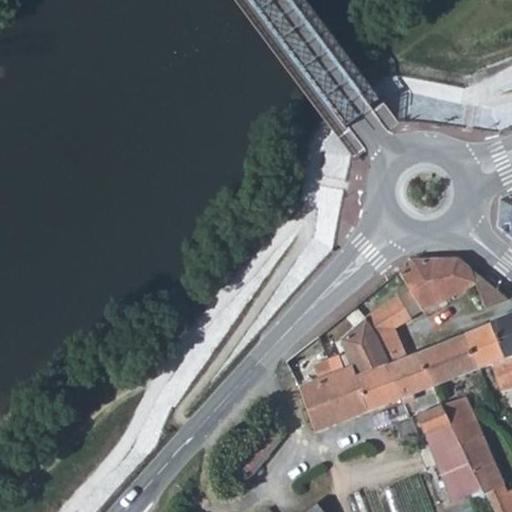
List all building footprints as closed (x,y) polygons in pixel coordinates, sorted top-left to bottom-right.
[(511,192),(501,198),(499,227),(511,236),(511,192)] [(508,298),(459,257),(415,257),(399,269),(410,288),(422,311),(463,290),(485,307),(508,298)] [(400,398),(432,386),(433,385),(421,351),(414,354),(408,356),(395,326),(399,325),(413,316),(401,294),(396,296),(380,306),(365,318),(384,361),(400,398)] [(511,354),(511,311),(490,321),(491,323),(504,357),(511,354)] [(368,407),(371,409),(400,398),(384,361),(365,318),(342,337),(352,365),(368,407)] [(491,323),(466,334),(480,368),(492,363),(501,390),(511,385),(511,354),(504,357),(491,323)] [(408,356),(414,354),(399,325),(395,326),(408,356)] [(466,334),(421,351),(433,385),(480,368),(466,334)] [(299,387),(315,430),(371,409),(368,407),(352,365),(299,387)] [(465,395),(441,404),(451,427),(475,418),(469,404),(465,395)] [(453,502),(482,490),(451,427),(441,404),(416,414),(453,502)] [(475,418),(451,427),(482,490),(483,492),(504,483),(475,418)] [(265,427),(229,475),(242,485),(278,436),(265,427)] [(504,483),(483,492),(492,511),(511,511),(511,486),(506,489),(504,483)]
